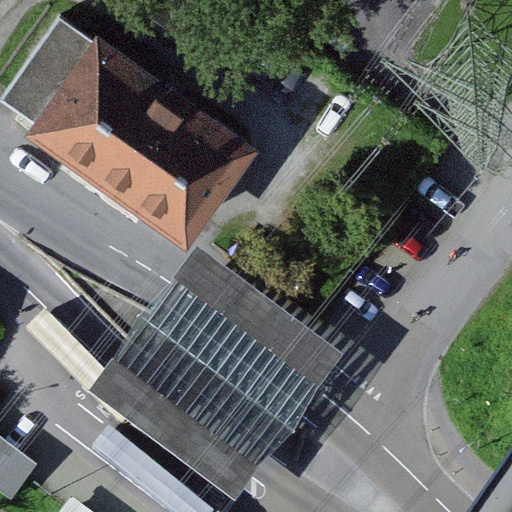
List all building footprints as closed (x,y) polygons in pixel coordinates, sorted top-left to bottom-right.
[(218,0),(148,0),(257,77),(280,44),(218,0)] [(274,138),(83,1),(17,92),(190,216),(209,229),(274,138)] [(362,365),(216,258),(110,402),(257,509),(348,384),(362,365)] [(0,312),(9,301),(0,293),(0,312)] [(37,463),(0,436),(0,492),(21,507),(48,471),(37,463)] [(71,511),(96,511),(87,505),(81,500),(71,511)]
